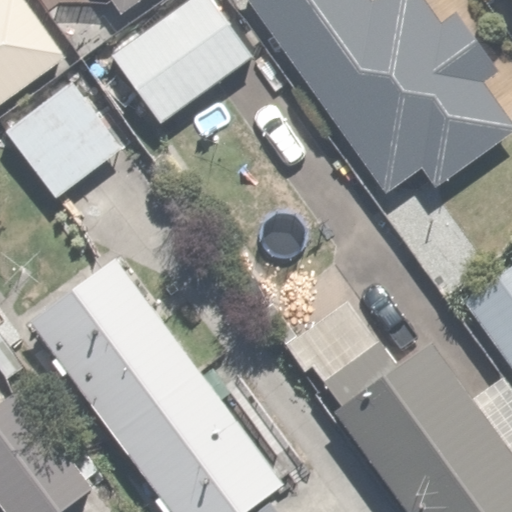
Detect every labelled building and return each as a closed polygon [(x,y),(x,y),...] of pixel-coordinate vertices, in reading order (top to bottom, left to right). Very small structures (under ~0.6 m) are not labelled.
[(0,0),(0,101),(64,54),(24,0),(0,0)] [(102,0),(115,19),(142,0),(102,0)] [(248,59),(207,0),(177,0),(109,47),(159,120),(248,59)] [(369,0),(245,0),(372,186),(415,157),(434,186),(511,133),(511,121),(485,81),(497,72),(459,15),(443,27),(424,0),(384,0),(374,7),(369,0)] [(125,149),(72,81),(3,134),(55,202),(125,149)] [(278,482),(118,261),(115,257),(32,317),(174,511),(268,511),(258,497),(278,482)] [(511,263),(467,296),(511,358),(511,263)] [(344,304),(294,342),(344,408),(336,414),(409,511),(511,511),(511,460),(509,458),(511,455),(511,389),(505,380),(474,404),(429,343),(393,370),(344,304)] [(7,396),(0,401),(0,511),(47,511),(75,492),(7,396)]
